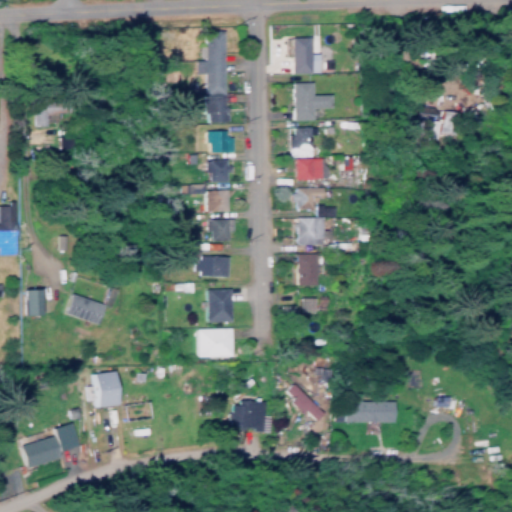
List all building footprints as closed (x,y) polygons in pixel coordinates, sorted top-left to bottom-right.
[(216,30),(197,30),(198,46),(193,47),(194,60),(189,60),(189,72),(198,72),(199,122),(218,121),(216,30)] [(303,37),(279,37),(279,47),(284,46),(285,73),(312,72),(312,53),(304,54),(303,37)] [(305,81),(286,82),(286,119),(306,119),(306,107),(324,107),(324,94),(305,94),(305,81)] [(446,133),(447,112),(435,112),(434,133),(446,133)] [(432,120),(425,120),(426,114),(406,113),(405,136),(432,137),(432,120)] [(281,134),(282,157),(305,156),(304,134),(310,134),(310,126),(287,126),(287,134),(281,134)] [(200,130),(200,152),(223,151),(223,129),(200,130)] [(287,158),(288,179),(314,179),(314,157),(287,158)] [(220,159),(201,159),(201,181),(221,181),(220,159)] [(316,186),(286,187),(286,201),(289,201),(289,209),(308,209),(308,198),(316,197),(316,186)] [(199,189),(199,211),(221,210),(220,189),(199,189)] [(0,246),(8,247),(6,201),(0,201),(0,246)] [(290,244),(316,243),(316,238),(324,238),(323,229),(316,229),(315,216),(289,217),(290,244)] [(201,218),(202,240),(221,239),(221,230),(227,230),(227,218),(201,218)] [(219,275),(220,256),(191,255),(191,244),(172,244),(171,260),(187,260),(186,274),(219,275)] [(308,253),(289,253),(290,283),(309,283),(308,253)] [(223,288),(199,289),(199,320),(223,320),(223,288)] [(32,314),(31,289),(13,290),(14,315),(32,314)] [(96,301),(61,294),(57,315),(92,322),(96,301)] [(309,296),(294,295),(294,311),(309,311),(309,296)] [(286,304),(273,304),(274,316),(287,316),(286,304)] [(225,326),(190,327),(190,355),(225,354),(225,326)] [(105,370),(84,370),(85,405),(107,404),(105,370)] [(418,371),(403,371),(403,386),(418,386),(418,371)] [(278,389),(287,397),(285,399),(308,421),(316,411),(285,382),(278,389)] [(440,405),(440,395),(426,395),(426,405),(440,405)] [(225,428),(256,429),(258,400),(238,399),(237,403),(226,402),(225,428)] [(387,400),(336,399),(336,420),(386,421),(387,400)] [(12,442),(17,465),(53,457),(51,449),(71,445),(65,421),(43,426),(45,435),(12,442)]
